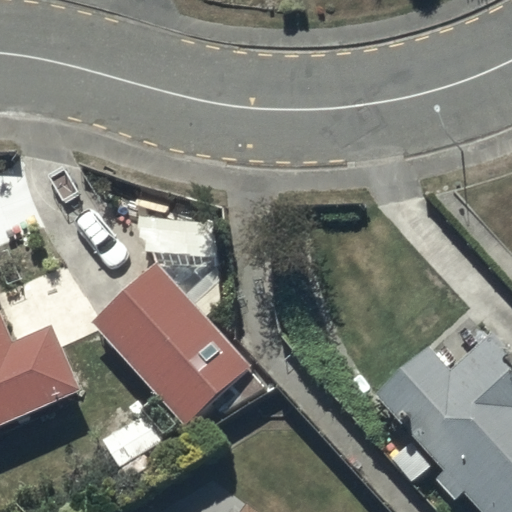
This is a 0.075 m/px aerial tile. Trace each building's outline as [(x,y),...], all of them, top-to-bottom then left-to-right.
[(164,278),(98,339),(192,442),(258,382),(164,278)] [(0,315),(0,448),(90,410),(62,346),(21,364),(0,315)] [(440,365),(385,415),(451,488),(443,496),(457,511),(469,511),(470,511),(511,511),(511,368),(498,353),(460,387),(440,365)] [(107,448),(126,479),(170,452),(151,421),(107,448)] [(284,425),(241,469),(285,511),(351,511),(362,501),(284,425)]
